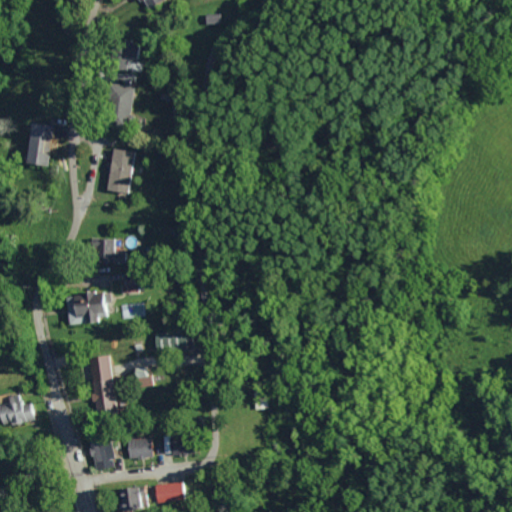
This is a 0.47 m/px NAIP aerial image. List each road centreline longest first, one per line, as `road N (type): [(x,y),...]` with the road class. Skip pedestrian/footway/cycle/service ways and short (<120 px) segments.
road 1 (residential): [(83,485),(192,470),(212,450),(197,217),(205,80),(217,39),(246,12)]
road 2 (residential): [(89,511),(40,302),(75,224),(72,133),(94,5)]
road 3 (residential): [(44,281),(202,276)]
